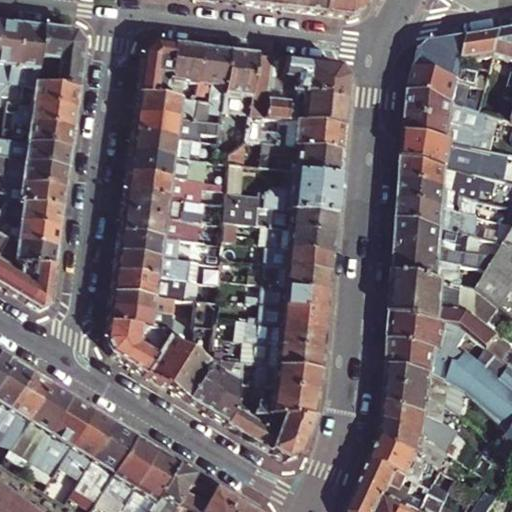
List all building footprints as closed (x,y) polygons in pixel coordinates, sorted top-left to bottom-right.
[(245,0),(245,7),(265,9),(265,0),(245,0)] [(265,0),(265,9),(284,12),(285,0),(265,0)] [(285,0),(284,12),(304,14),(305,0),(285,0)] [(305,0),(304,14),(323,16),(325,0),(305,0)] [(349,20),(361,13),(368,0),(325,0),(323,16),(349,20)] [(8,82),(11,83),(18,27),(0,25),(0,96),(1,96),(6,97),(8,82)] [(35,86),(38,59),(41,30),(18,27),(11,83),(8,82),(6,97),(1,96),(0,96),(0,110),(4,112),(5,101),(11,101),(22,100),(24,85),(35,86)] [(57,89),(77,92),(83,48),(73,34),(41,30),(38,59),(60,62),(57,89)] [(511,82),(508,98),(511,98),(511,33),(501,35),(495,60),(511,64),(511,82)] [(495,60),(501,35),(468,41),(462,63),(471,62),(471,68),(485,73),(491,75),(494,61),(495,60)] [(461,74),(462,63),(468,41),(453,44),(429,48),(418,58),(414,74),(476,90),(486,93),(491,75),(485,73),(483,80),(461,74)] [(138,95),(168,100),(173,48),(155,46),(143,55),(138,95)] [(184,84),(197,85),(201,52),(173,48),(168,100),(182,102),(184,84)] [(208,105),(222,107),(228,55),(201,52),(197,85),(211,87),(208,105)] [(245,140),(248,120),(255,58),(228,55),(222,107),(220,128),(219,137),(245,140)] [(345,104),(325,102),(325,97),(275,92),(276,86),(270,85),(272,60),(255,58),(248,120),(263,121),(274,122),(343,129),(345,104)] [(325,102),(345,104),(348,79),(340,68),(272,60),(270,85),(276,86),(275,92),(325,97),(325,102)] [(483,104),(473,101),(476,90),(414,74),(409,96),(429,99),(480,116),(483,104)] [(31,105),(74,112),(77,92),(57,89),(35,86),(24,85),(22,100),(11,101),(5,101),(4,112),(20,114),(22,104),(31,105)] [(209,126),(220,128),(222,107),(208,105),(200,104),(195,103),(191,103),(182,102),(168,100),(138,95),(135,116),(178,122),(194,124),(193,129),(199,130),(200,125),(209,126)] [(482,136),(487,118),(480,116),(429,99),(409,96),(407,117),(451,127),(469,132),(476,134),(472,151),(496,156),(500,140),(482,136)] [(28,126),(72,132),(74,112),(31,105),(22,104),(20,114),(4,112),(1,128),(17,131),(18,124),(28,126)] [(132,136),(175,142),(178,122),(135,116),(132,136)] [(469,132),(468,139),(451,135),(451,127),(407,117),(405,138),(472,151),(476,134),(469,132)] [(255,146),(341,154),(343,129),(274,122),(273,130),(279,131),(279,137),(261,134),(263,121),(248,120),(245,140),(244,145),(255,146)] [(191,144),(192,136),(193,129),(194,124),(178,122),(175,142),(191,144)] [(0,136),(0,142),(69,151),(72,132),(28,126),(18,124),(17,131),(1,129),(0,136)] [(218,148),(219,137),(220,128),(209,126),(206,146),(218,148)] [(196,157),(190,157),(192,144),(191,144),(175,142),(132,136),(129,155),(190,164),(189,170),(194,170),(195,164),(196,157)] [(476,165),(511,172),(511,159),(496,156),(472,151),(405,138),(403,163),(473,178),(476,165)] [(0,158),(25,166),(66,171),(69,151),(0,142),(0,158)] [(228,168),(242,170),(244,145),(228,157),(228,168)] [(293,175),(338,179),(341,154),(255,146),(253,171),(282,173),(293,175)] [(127,175),(201,185),(204,166),(195,164),(194,170),(189,170),(190,164),(129,155),(127,175)] [(215,167),(228,168),(228,157),(216,156),(215,167)] [(20,185),(64,191),(66,171),(25,166),(0,158),(0,175),(11,181),(20,185)] [(470,191),(493,196),(495,183),(473,178),(403,163),(401,183),(444,192),(452,194),(467,201),(470,191)] [(280,191),(291,192),(293,175),(282,173),(280,191)] [(124,195),(198,206),(200,191),(226,195),(226,189),(201,185),(127,175),(124,195)] [(254,210),(334,217),(338,179),(293,175),(291,192),(280,191),(280,193),(270,192),(265,196),(258,196),(257,202),(225,198),(223,226),(236,228),(252,229),(254,210)] [(6,203),(17,205),(20,185),(11,181),(10,189),(10,198),(6,203)] [(472,203),(467,201),(452,194),(444,192),(401,183),(400,203),(470,217),(472,203)] [(17,205),(61,211),(64,191),(20,185),(17,205)] [(194,226),(196,226),(198,206),(124,195),(121,215),(194,226)] [(9,224),(58,230),(61,211),(17,205),(6,203),(4,208),(6,208),(5,218),(10,219),(9,224)] [(475,240),(477,219),(470,217),(400,203),(398,223),(472,239),(475,240)] [(262,230),(332,237),(334,217),(254,210),(252,229),(262,230)] [(194,226),(121,215),(118,235),(177,243),(191,245),(194,226)] [(469,256),(472,239),(398,223),(397,242),(440,251),(469,256)] [(16,245),(56,251),(58,230),(9,224),(9,228),(3,228),(1,243),(4,244),(8,244),(16,245)] [(222,246),(234,247),(236,228),(223,226),(222,246)] [(264,250),(330,257),(332,237),(262,230),(260,250),(264,250)] [(115,255),(175,263),(177,243),(118,235),(115,255)] [(497,260),(469,256),(440,251),(397,242),(394,279),(447,287),(457,289),(464,290),(465,284),(461,284),(464,269),(489,273),(497,260)] [(6,262),(13,265),(16,245),(8,244),(6,262)] [(28,267),(53,271),(56,251),(16,245),(13,265),(15,266),(20,266),(24,267),(28,267)] [(511,248),(505,246),(504,246),(497,260),(489,273),(478,293),(511,319),(511,248)] [(263,269),(329,275),(330,257),(264,250),(263,262),(257,261),(256,268),(263,269)] [(174,270),(175,263),(115,255),(113,275),(188,285),(191,265),(179,264),(178,271),(174,270)] [(0,290),(27,308),(30,288),(26,286),(16,279),(18,272),(20,266),(15,266),(13,265),(6,262),(0,260),(0,290)] [(39,315),(47,310),(53,271),(28,267),(26,286),(30,288),(27,308),(39,315)] [(219,289),(221,269),(206,267),(203,287),(219,289)] [(261,289),(327,295),(329,275),(263,269),(261,289)] [(181,304),(186,305),(188,285),(113,275),(110,294),(174,303),(181,304)] [(511,348),(511,347),(470,314),(445,310),(447,287),(394,279),(391,318),(461,330),(468,335),(487,351),(492,355),(501,362),(511,348)] [(259,308),(325,314),(327,295),(261,289),(260,300),(241,298),(240,306),(259,308)] [(108,310),(172,319),(174,303),(110,294),(108,310)] [(144,378),(165,391),(190,350),(196,306),(186,305),(181,304),(176,345),(168,341),(144,378)] [(165,391),(186,403),(209,366),(201,361),(204,357),(206,340),(216,340),(217,323),(218,309),(196,306),(190,350),(165,391)] [(247,326),(323,333),(325,314),(259,308),(258,319),(247,318),(247,326)] [(106,325),(170,334),(172,319),(108,310),(106,325)] [(465,357),(458,351),(468,335),(461,330),(391,318),(389,343),(438,352),(436,361),(459,365),(465,357)] [(109,356),(144,378),(168,341),(169,339),(170,334),(106,325),(103,343),(109,356)] [(301,351),(321,353),(323,333),(247,326),(238,325),(236,344),(243,345),(301,351)] [(511,370),(501,362),(492,355),(482,367),(477,364),(469,357),(465,357),(459,365),(436,361),(438,352),(389,343),(387,369),(432,377),(465,394),(482,410),(510,437),(507,441),(511,444),(511,370)] [(257,368),(319,374),(321,353),(301,351),(243,345),(240,366),(244,367),(257,368)] [(477,364),(482,367),(492,355),(487,351),(477,364)] [(0,382),(10,365),(0,359),(0,382)] [(218,399),(215,397),(227,378),(232,370),(235,365),(222,363),(212,361),(209,366),(186,403),(208,417),(218,399)] [(0,423),(29,377),(10,365),(0,382),(0,423)] [(225,427),(232,415),(237,401),(241,387),(242,388),(244,367),(240,366),(235,365),(232,370),(227,378),(215,397),(218,399),(208,417),(225,427)] [(272,390),(315,393),(319,374),(257,368),(255,384),(254,389),(272,390)] [(482,410),(465,394),(432,377),(387,369),(386,388),(430,399),(443,407),(447,396),(465,406),(476,417),(482,410)] [(0,446),(8,452),(24,425),(47,388),(29,377),(0,423),(0,446)] [(29,465),(46,438),(68,401),(47,388),(24,425),(33,430),(12,465),(25,472),(29,465)] [(426,420),(435,425),(443,407),(430,399),(386,388),(385,407),(426,420)] [(268,417),(310,421),(315,393),(272,390),(269,404),(237,401),(232,415),(241,415),(268,417)] [(55,472),(90,414),(68,401),(46,438),(29,465),(38,470),(51,478),(55,472)] [(457,438),(452,435),(435,425),(426,420),(385,407),(383,424),(423,440),(438,448),(448,455),(457,438)] [(77,485),(89,465),(112,427),(90,414),(55,472),(77,485)] [(284,463),(298,457),(310,421),(268,417),(267,423),(276,424),(275,435),(241,415),(232,415),(225,427),(284,463)] [(438,472),(448,455),(438,448),(423,440),(383,424),(382,442),(422,461),(434,469),(438,472)] [(4,459),(12,465),(33,430),(24,425),(8,452),(4,459)] [(96,501),(108,480),(133,440),(112,427),(89,465),(98,470),(81,496),(94,504),(96,501)] [(105,507),(113,511),(118,511),(154,453),(133,440),(108,480),(118,486),(105,507)] [(511,464),(511,444),(507,441),(501,453),(499,456),(511,464)] [(429,476),(434,469),(422,461),(382,442),(372,464),(408,482),(415,485),(418,487),(424,474),(429,476)] [(133,511),(142,499),(151,505),(175,466),(154,453),(118,511),(133,511)] [(475,475),(484,482),(493,466),(482,457),(473,473),(475,475)] [(391,490),(399,495),(402,489),(403,490),(404,489),(408,482),(372,464),(349,511),(400,511),(402,508),(386,500),(391,490)] [(73,491),(81,496),(98,470),(89,465),(77,485),(73,491)] [(170,511),(192,476),(175,466),(151,505),(147,511),(170,511)] [(457,490),(459,485),(441,473),(435,484),(450,493),(453,488),(457,490)] [(250,511),(192,476),(170,511),(250,511)] [(96,501),(105,507),(118,486),(108,480),(96,501)] [(450,493),(470,506),(475,496),(459,485),(457,490),(453,488),(450,493)] [(0,511),(40,511),(0,487),(0,511)] [(400,511),(421,511),(428,498),(425,496),(427,492),(418,487),(416,491),(412,489),(411,493),(402,508),(400,511)] [(386,500),(402,508),(411,493),(404,489),(403,490),(402,489),(399,495),(391,490),(386,500)] [(489,511),(492,508),(498,498),(494,495),(491,500),(488,506),(482,503),(476,511),(489,511)] [(482,503),(488,506),(491,500),(485,497),(482,503)] [(421,511),(441,511),(444,506),(428,498),(421,511)] [(147,511),(151,505),(142,499),(133,511),(147,511)]
